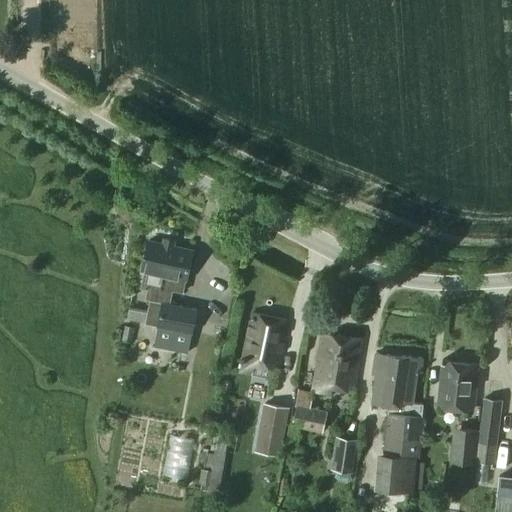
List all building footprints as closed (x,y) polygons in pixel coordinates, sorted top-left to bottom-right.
[(187,279),(194,251),(173,246),(174,240),(165,238),(164,244),(149,241),(142,269),(144,270),(147,271),(143,286),(153,288),(150,299),(148,310),(146,322),(146,323),(159,326),(164,302),(166,302),(167,303),(170,289),(173,290),(183,292),(186,279),(187,279)] [(167,303),(166,302),(164,302),(159,326),(156,345),(187,352),(191,332),(192,332),(197,308),(171,303),(167,303)] [(253,312),(241,371),(252,373),(254,361),(279,365),(288,319),(253,312)] [(123,340),(131,342),(134,327),(126,326),(123,340)] [(332,394),(333,381),(355,384),(361,337),(322,334),(313,392),(332,394)] [(376,375),(373,399),(372,403),(382,405),(383,406),(390,406),(389,412),(387,411),(384,453),(378,452),(375,488),(414,492),(414,489),(422,489),(425,457),(420,456),(424,403),(413,402),(417,372),(421,372),(422,358),(376,352),(373,375),(376,375)] [(442,360),(438,402),(474,406),(478,363),(442,360)] [(297,406),(293,426),(288,447),(297,449),(301,428),(322,432),(327,410),(310,407),(313,395),(298,392),(295,405),(297,406)] [(484,396),(479,429),(476,462),(495,463),(503,399),(484,396)] [(264,402),(256,451),(281,455),(290,407),(264,402)] [(475,463),(478,429),(453,427),(450,461),(475,463)] [(229,434),(219,433),(209,495),(217,495),(218,486),(222,486),(229,434)] [(191,476),(193,437),(169,435),(167,475),(191,476)] [(336,436),(332,469),(337,469),(336,476),(339,480),(348,481),(352,479),(353,472),(354,472),(358,438),(336,436)] [(511,497),(511,476),(500,476),(498,495),(497,496),(511,497)]
